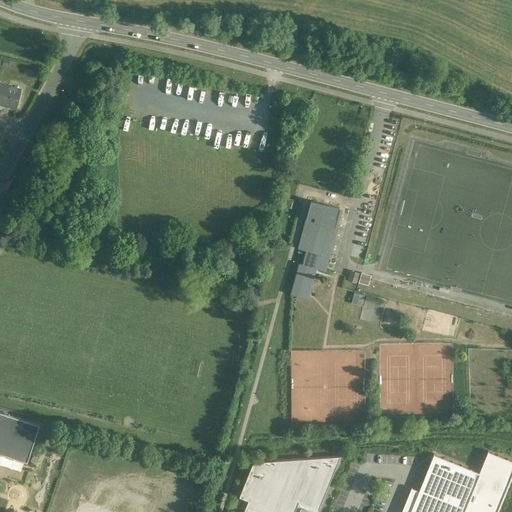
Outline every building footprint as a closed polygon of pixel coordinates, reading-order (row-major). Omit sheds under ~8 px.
[(21,89),(0,83),(0,103),(16,108),(21,89)] [(339,208),(311,201),(306,218),(298,248),(306,250),(303,264),(316,268),(323,270),(327,255),(323,254),(331,225),(334,226),(339,208)] [(316,268),(303,264),(299,263),(291,294),(292,294),(294,284),(310,288),(316,268)] [(368,284),(371,274),(361,271),(358,282),(368,284)] [(357,275),(351,273),(349,280),(356,282),(357,275)] [(359,294),(354,292),(351,303),(357,305),(359,294)] [(365,295),(359,294),(357,305),(362,306),(365,295)] [(379,325),(385,303),(366,297),(360,319),(379,325)] [(40,425),(0,412),(0,454),(27,463),(40,425)] [(430,453),(415,488),(409,486),(398,511),(495,511),(511,471),(511,460),(484,449),(475,471),(430,453)] [(340,455),(253,461),(239,496),(244,498),(248,500),(245,508),(243,511),(293,511),(299,500),(302,502),(318,508),(321,500),(322,500),(340,455)] [(4,511),(9,499),(0,496),(0,511),(4,511)]
